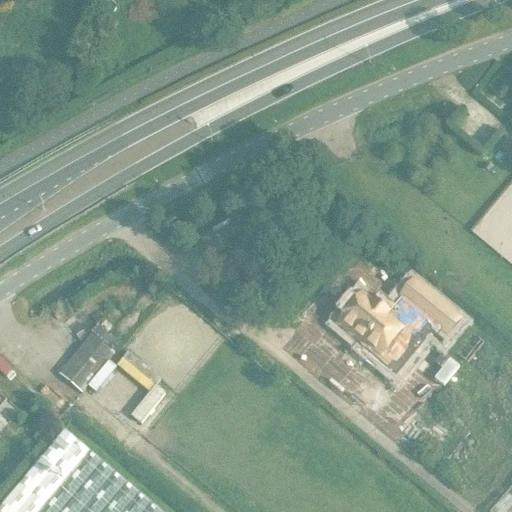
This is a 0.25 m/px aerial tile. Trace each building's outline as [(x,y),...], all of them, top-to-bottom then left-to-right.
[(362,296),(338,325),(361,344),(362,342),(366,345),(366,344),(381,357),(396,338),(410,350),(427,330),(435,337),(452,317),(413,284),(402,297),(404,299),(388,319),(385,316),(387,313),(375,304),(373,306),(362,296)] [(92,337),(60,376),(82,394),(114,355),(92,337)] [(129,417),(137,424),(163,396),(154,388),(159,382),(128,353),(137,343),(130,337),(114,354),(122,362),(117,367),(149,396),(129,417)] [(0,436),(20,412),(0,394),(0,436)] [(156,511),(65,435),(0,511),(156,511)] [(511,511),(511,491),(494,511),(511,511)]
